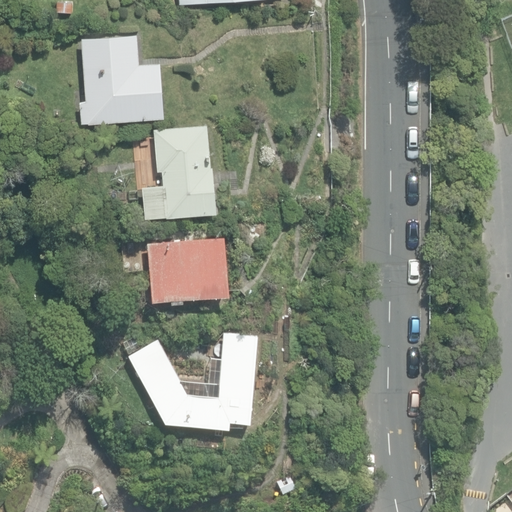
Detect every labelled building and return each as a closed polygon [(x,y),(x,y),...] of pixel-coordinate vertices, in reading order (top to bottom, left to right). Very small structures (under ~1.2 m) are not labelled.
[(194,3),(195,16),(219,14),(218,1),(237,0),(177,0),(177,5),(194,3)] [(80,101),(81,122),(163,117),(159,62),(138,63),(137,34),(81,37),(84,101),(80,101)] [(141,185),(144,219),(216,212),(211,166),(210,167),(206,123),(153,128),(157,171),(161,170),(163,183),(141,185)] [(94,149),(117,148),(116,133),(93,135),(94,149)] [(171,299),(171,303),(183,302),(183,298),(229,294),(223,234),(147,242),(152,301),(171,299)] [(164,424),(228,429),(228,420),(250,422),(256,334),(222,332),(218,395),(189,393),(160,338),(127,354),(164,424)]
